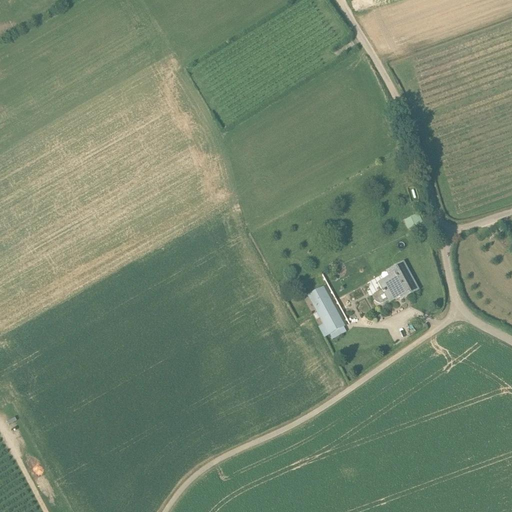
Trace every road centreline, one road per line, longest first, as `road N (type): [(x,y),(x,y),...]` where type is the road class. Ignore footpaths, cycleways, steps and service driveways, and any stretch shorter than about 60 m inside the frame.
road 1 (unclassified): [(164,511),(211,462),(322,407),(461,312)]
road 2 (unclassified): [(442,233),(401,106),(338,0)]
